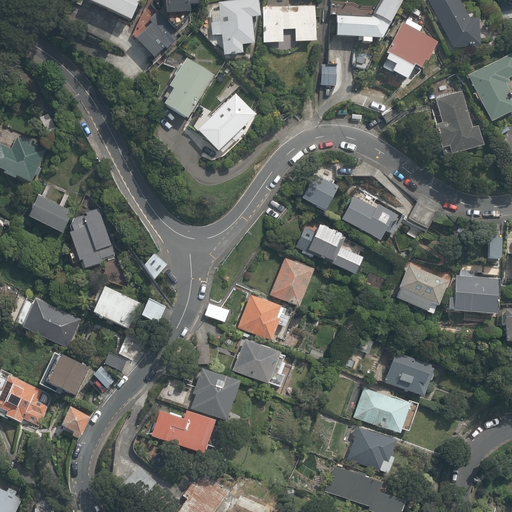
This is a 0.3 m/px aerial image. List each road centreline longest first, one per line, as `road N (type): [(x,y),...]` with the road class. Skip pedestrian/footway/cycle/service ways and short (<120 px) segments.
road 1 (residential): [(189,240),(227,226),(302,143),(334,136),(361,142),(458,201),(511,206)]
road 2 (residential): [(189,240),(193,278),(184,314),(110,408),(86,457),(91,511)]
road 3 (residential): [(0,35),(63,71),(141,208),(189,240)]
